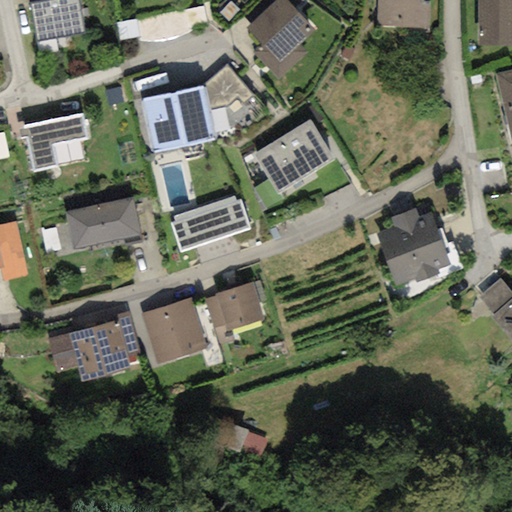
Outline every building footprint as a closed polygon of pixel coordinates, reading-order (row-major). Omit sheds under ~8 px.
[(77,0),(50,0),(31,4),(38,41),(83,32),(77,0)] [(287,0),(276,0),(246,28),(261,45),(253,53),(278,80),(308,53),(301,46),(316,32),(287,0)] [(377,0),(376,27),(428,30),(429,0),(377,0)] [(511,0),(476,0),(477,25),(479,25),(479,46),(511,45),(511,0)] [(269,112),(226,65),(202,86),(212,133),(230,130),(247,114),(256,124),(269,112)] [(511,144),(511,70),(494,75),(511,145),(511,144)] [(141,100),(153,154),(214,140),(212,133),(202,86),(141,100)] [(87,138),(82,115),(19,127),(21,138),(26,137),(33,171),(56,167),(52,145),(87,138)] [(333,160),(309,120),(253,154),(277,194),(333,160)] [(170,223),(180,253),(250,229),(240,199),(235,201),(233,196),(173,217),(174,222),(170,223)] [(132,198),(64,212),(72,250),(140,236),(132,198)] [(415,208),(390,218),(394,227),(376,234),(396,287),(414,280),(415,283),(439,274),(437,270),(450,265),(430,212),(418,216),(415,208)] [(27,276),(15,223),(0,226),(0,273),(2,282),(27,276)] [(511,298),(511,293),(499,279),(478,298),(493,315),(511,298)] [(214,295),(215,297),(226,332),(231,330),(263,320),(258,304),(259,303),(252,282),(214,295)] [(234,341),(231,330),(226,332),(215,297),(204,300),(219,346),(234,341)] [(189,298),(140,314),(157,365),(206,349),(189,298)] [(511,298),(493,315),(490,318),(511,342),(511,298)] [(117,320),(47,340),(56,373),(77,367),(81,382),(129,368),(128,363),(135,361),(134,355),(140,353),(129,312),(116,315),(117,320)]
